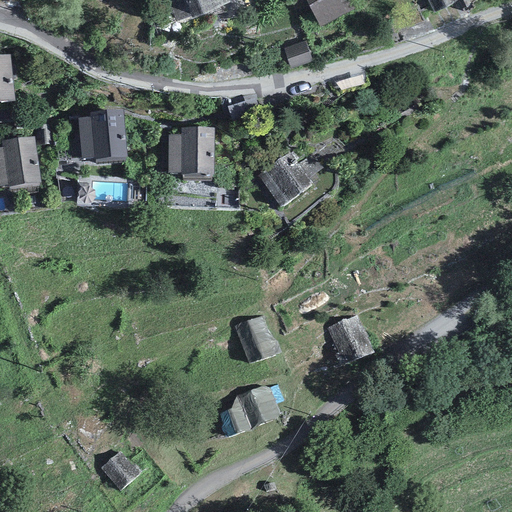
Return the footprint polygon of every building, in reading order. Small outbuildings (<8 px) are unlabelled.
[(173,0),(168,2),(175,20),(226,0),(173,0)] [(352,0),(307,0),(319,21),(354,3),(352,0)] [(290,64),(311,57),(305,39),(284,46),(290,64)] [(0,104),(14,104),(9,58),(0,58),(0,104)] [(255,99),(227,108),(232,122),(259,113),(255,99)] [(122,114),(91,117),(91,120),(78,121),(82,162),(94,161),(94,164),(126,161),(122,114)] [(213,132),(182,132),(182,136),(168,136),(168,175),(180,175),(180,182),(213,183),(213,132)] [(34,139),(1,143),(2,149),(0,149),(0,192),(40,188),(34,139)] [(257,177),(280,209),(312,186),(307,179),(322,169),(312,153),(298,163),(291,153),(257,177)] [(233,326),(247,366),(280,354),(276,341),(271,343),(262,316),(233,326)] [(356,316),(327,329),(334,343),(329,345),(340,369),(373,354),(356,316)] [(238,396),(250,432),(280,422),(267,386),(238,396)] [(218,415),(227,439),(249,431),(240,407),(218,415)] [(99,469),(119,491),(139,473),(120,451),(99,469)]
